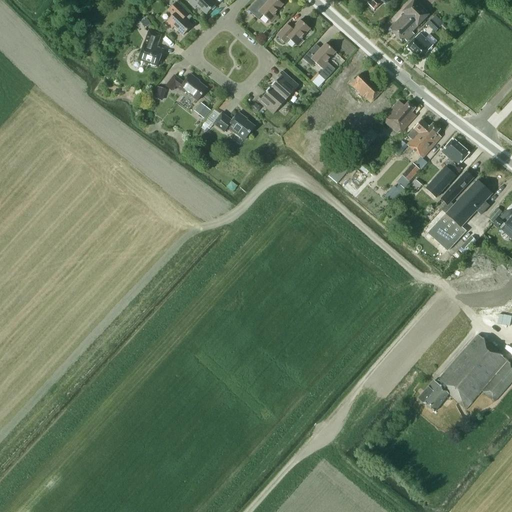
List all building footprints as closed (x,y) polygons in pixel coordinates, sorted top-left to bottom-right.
[(206,14),(216,5),(210,0),(191,0),(189,2),(194,8),(197,5),(206,14)] [(283,5),(277,0),(269,0),(266,4),(261,0),(257,0),(248,11),(258,20),(263,15),(272,23),(277,17),(274,14),(283,5)] [(362,0),(374,11),(382,2),(385,4),(389,0),(362,0)] [(429,15),(414,0),(402,12),(404,14),(389,29),(402,42),(405,40),(407,42),(414,34),(412,32),(429,15)] [(165,24),(171,29),(174,27),(183,36),(192,26),(184,19),(189,14),(177,2),(169,11),(173,15),(165,24)] [(444,23),(435,15),(426,25),(435,33),(444,23)] [(145,28),(151,24),(147,18),(141,23),(145,28)] [(292,29),(287,25),(277,36),(286,43),(289,39),(298,47),(303,41),(301,39),(310,29),(300,20),(292,29)] [(157,67),(163,50),(156,48),(161,35),(149,31),(138,60),(157,67)] [(268,33),(264,38),(268,41),(272,36),(268,33)] [(407,47),(420,60),(433,46),(420,34),(407,47)] [(327,62),(335,53),(326,44),(317,52),(313,48),(303,59),(311,67),(315,62),(323,70),(319,75),(325,81),(335,70),(327,62)] [(349,84),(353,79),(342,69),(326,86),(336,96),(348,83),(349,84)] [(271,88),(286,100),(299,86),(282,71),(278,76),(280,78),(271,88)] [(207,88),(196,80),(196,79),(191,74),(184,83),(174,75),(166,86),(172,91),(176,86),(185,93),(186,92),(197,101),(207,88)] [(353,79),(349,84),(363,98),(364,97),(371,103),(381,93),(361,74),(354,81),(353,79)] [(320,90),(324,85),(319,80),(315,85),(320,90)] [(154,96),(163,100),(167,90),(158,86),(154,96)] [(319,92),(314,87),(310,91),(315,96),(319,92)] [(286,100),(271,88),(263,97),(261,95),(257,100),(273,115),(286,100)] [(312,106),(322,116),(330,108),(320,98),(312,106)] [(408,103),(405,106),(399,101),(392,109),(394,110),(391,112),(390,112),(388,116),(386,118),(389,120),(388,122),(392,123),(402,132),(416,116),(412,112),(415,109),(408,103)] [(201,103),(195,111),(204,118),(210,111),(201,103)] [(255,103),(250,109),(256,114),(261,108),(255,103)] [(238,113),(232,121),(222,113),(213,124),(224,132),(228,128),(233,132),(234,131),(245,139),(255,127),(244,118),(244,117),(238,113)] [(409,138),(412,140),(408,144),(415,150),(424,157),(441,137),(437,134),(440,130),(433,124),(430,128),(421,120),(411,132),(407,136),(409,138)] [(367,135),(351,154),(357,160),(373,141),(367,135)] [(469,153),(453,139),(441,152),(449,158),(444,163),(448,167),(447,168),(445,167),(425,189),(436,198),(462,169),(458,166),(469,153)] [(407,145),(401,140),(392,152),(398,157),(407,145)] [(404,188),(420,170),(413,164),(397,181),(404,188)] [(466,172),(448,191),(441,199),(446,204),(441,210),(446,214),(454,206),(450,202),(473,178),(466,172)] [(422,185),(415,179),(407,188),(414,195),(422,185)] [(237,185),(232,181),(227,188),(232,192),(237,185)] [(446,214),(461,228),(476,211),(478,213),(480,211),(483,213),(489,206),(484,202),(491,195),(476,181),(454,206),(446,214)] [(391,202),(400,192),(394,186),(385,196),(391,202)] [(465,232),(461,228),(446,214),(428,234),(447,251),(465,232)] [(494,220),(490,216),(480,227),(485,231),(494,220)] [(493,225),(498,230),(504,223),(499,219),(493,225)] [(477,241),(472,237),(461,248),(466,252),(477,241)] [(495,402),(511,382),(511,365),(477,335),(436,383),(434,381),(418,399),(434,412),(449,394),(466,410),(482,391),(495,402)]
